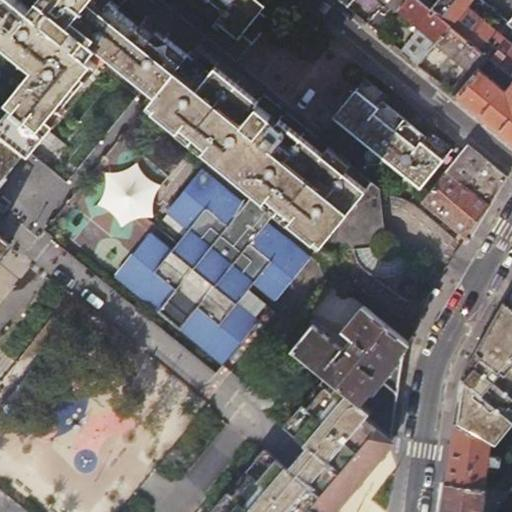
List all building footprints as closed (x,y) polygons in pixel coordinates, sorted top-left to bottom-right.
[(254,192),(277,210),(319,245),(371,181),(319,139),(288,113),(198,40),(189,52),(184,49),(146,17),(139,26),(107,0),(37,0),(31,7),(22,0),(0,0),(0,6),(86,76),(97,63),(143,101),(254,192)] [(189,0),(222,26),(218,31),(234,43),(242,34),(253,43),(280,10),(267,0),(189,0)] [(387,0),(384,0),(367,22),(378,30),(396,8),(387,0)] [(419,26),(437,41),(451,23),(433,7),(423,0),(402,0),(396,8),(419,26)] [(453,24),(468,6),(472,0),(438,0),(433,7),(451,23),(453,24)] [(62,105),(86,76),(0,6),(0,43),(33,70),(18,89),(24,94),(0,123),(0,128),(26,150),(32,155),(69,111),(62,105)] [(485,20),(468,6),(453,24),(461,31),(470,38),(485,20)] [(511,73),(511,43),(485,20),(470,38),(489,55),(511,73)] [(475,72),(480,67),(489,55),(470,38),(461,31),(453,24),(451,23),(437,41),(475,72)] [(419,26),(400,49),(418,63),(437,41),(419,26)] [(511,82),(507,89),(480,67),(475,72),(456,95),(511,140),(511,82)] [(367,145),(368,167),(391,165),(421,189),(453,150),(432,134),(428,139),(385,104),(389,99),(367,81),(335,119),(367,145)] [(296,103),(288,113),(319,139),(327,129),(296,103)] [(0,180),(26,150),(0,128),(0,253),(9,242),(0,234),(0,180)] [(469,143),(422,200),(465,236),(470,240),(508,176),(469,143)] [(148,165),(100,172),(106,209),(114,207),(117,225),(156,219),(148,165)] [(222,188),(226,183),(204,165),(200,170),(222,188)] [(170,208),(191,225),(222,188),(200,170),(170,208)] [(287,241),(291,236),(270,218),(247,200),(226,183),(222,188),(287,241)] [(257,279),(287,241),(222,188),(191,225),(174,247),(153,230),(117,274),(227,361),(262,317),(240,300),(257,279)] [(270,218),(277,210),(254,192),(247,200),(270,218)] [(0,197),(0,211),(3,213),(11,203),(2,195),(0,197)] [(313,253),(291,236),(287,241),(309,259),(313,253)] [(279,296),(309,259),(287,241),(257,279),(279,296)] [(511,301),(506,297),(504,300),(497,314),(482,339),(508,360),(511,355),(511,301)] [(314,324),(296,347),(328,374),(373,411),(369,416),(393,436),(393,433),(398,402),(401,386),(406,353),(410,342),(365,305),(345,329),(356,338),(349,346),(355,351),(353,354),(346,353),(340,360),(335,357),(343,347),(314,324)] [(511,363),(508,360),(482,339),(462,373),(462,375),(495,403),(511,416),(511,363)] [(355,486),(392,442),(393,436),(369,416),(373,411),(328,374),(303,405),(341,437),(323,459),(355,486)] [(493,440),(511,416),(495,403),(462,375),(455,418),(493,440)] [(270,414),(287,394),(271,380),(263,390),(253,383),(245,393),(270,414)] [(398,402),(393,433),(397,434),(403,402),(398,402)] [(306,445),(323,459),(341,437),(303,405),(284,427),(296,436),(306,445)] [(491,511),(510,490),(511,486),(511,450),(508,449),(506,454),(511,456),(501,480),(487,480),(489,463),(501,464),(502,455),(491,454),(493,440),(455,418),(441,511),(491,511)] [(323,459),(306,445),(298,454),(316,469),(323,459)] [(332,511),(337,507),(288,466),(286,468),(265,450),(253,464),(258,468),(226,506),(216,505),(216,511),(332,511)] [(341,502),(355,486),(323,459),(316,469),(298,454),(291,462),(288,466),(337,507),(341,502)]
